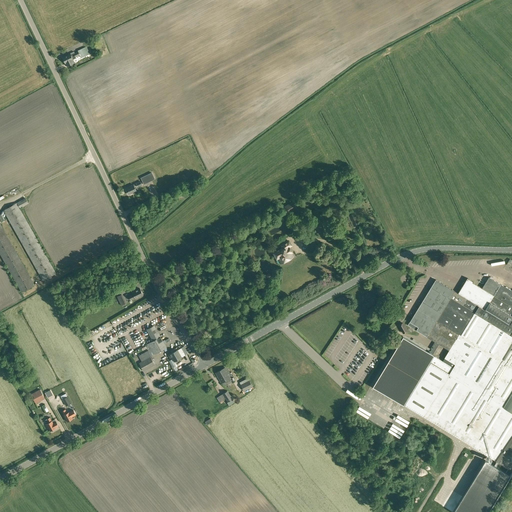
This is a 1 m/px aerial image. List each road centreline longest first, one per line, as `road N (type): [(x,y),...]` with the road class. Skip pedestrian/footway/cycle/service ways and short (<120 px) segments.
road 1 (unclassified): [(204,364),(159,293),(20,0)]
road 2 (unclassified): [(204,364),(405,254),(511,250)]
road 3 (unclassified): [(0,479),(204,364)]
